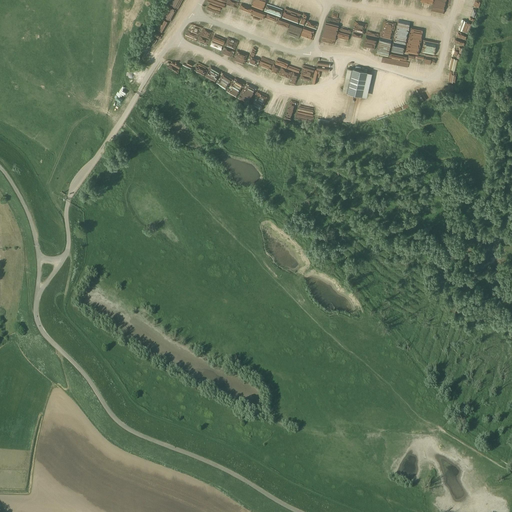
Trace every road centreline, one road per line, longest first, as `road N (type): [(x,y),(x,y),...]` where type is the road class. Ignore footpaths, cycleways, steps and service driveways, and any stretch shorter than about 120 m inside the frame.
road 1 (unclassified): [(298,511),(116,420),(41,329),(36,296)]
road 2 (track): [(195,14),(290,52),(341,55),(336,78),(307,88),(262,83),(173,41)]
road 3 (unclassified): [(64,258),(68,196),(150,70)]
road 4 (track): [(449,23),(432,76),(402,76),(341,55)]
road 5 (track): [(455,0),(449,23),(328,0)]
